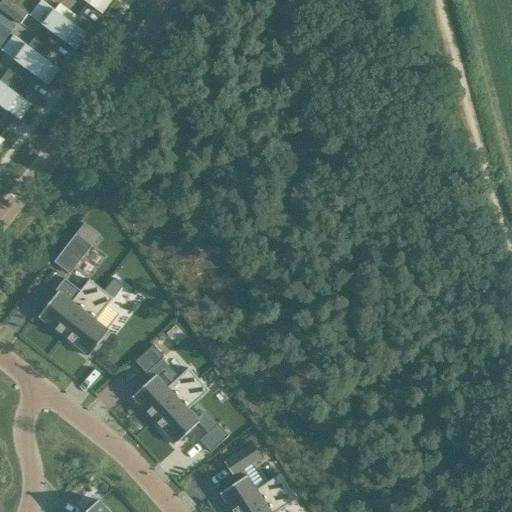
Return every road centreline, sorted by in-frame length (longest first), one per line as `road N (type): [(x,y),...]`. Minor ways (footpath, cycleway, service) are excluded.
road 1 (unclassified): [(169,0),(0,217)]
road 2 (track): [(511,255),(438,0)]
road 3 (residential): [(35,387),(124,450),(178,511)]
road 4 (residential): [(30,511),(25,424),(35,387)]
